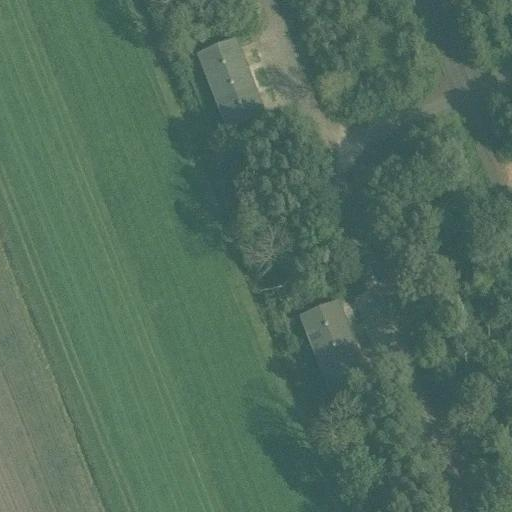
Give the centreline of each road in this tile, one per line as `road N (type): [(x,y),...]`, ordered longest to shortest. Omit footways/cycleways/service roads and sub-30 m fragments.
road 1 (unknown): [(322,153),(462,511)]
road 2 (unknown): [(262,0),(322,153)]
road 3 (unknown): [(322,153),(463,101)]
road 4 (unknown): [(463,101),(511,225)]
